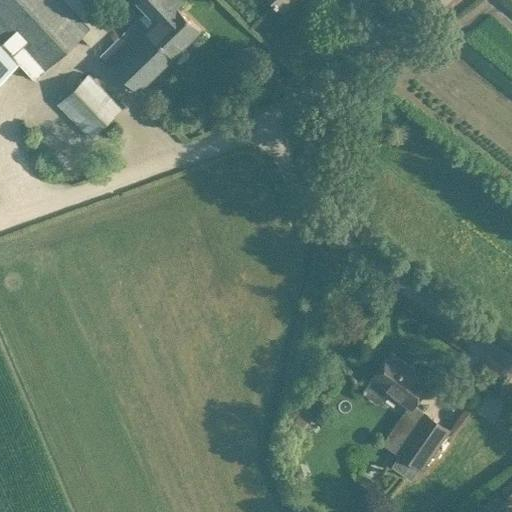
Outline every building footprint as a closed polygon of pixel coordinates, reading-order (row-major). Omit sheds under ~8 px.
[(0,0),(0,42),(19,63),(33,78),(44,68),(81,34),(92,46),(114,26),(89,0),(0,0)] [(127,31),(102,55),(123,76),(137,91),(201,29),(187,15),(177,5),(182,0),(139,0),(137,3),(146,13),(127,31)] [(272,0),(275,2),(273,3),(276,6),(278,5),(283,11),(294,0),(272,0)] [(0,80),(19,63),(0,42),(0,80)] [(121,107),(107,93),(89,74),(51,111),(68,129),(82,144),(90,136),(91,137),(121,107)] [(411,408),(419,397),(430,381),(391,352),(379,368),(371,379),(364,388),(380,401),(388,391),(411,408)] [(412,479),(420,467),(422,469),(450,430),(423,411),(396,451),(405,457),(397,468),(412,479)] [(300,464),(284,470),(290,485),(306,478),(300,464)] [(511,484),(486,504),(492,511),(501,511),(511,504),(511,484)]
